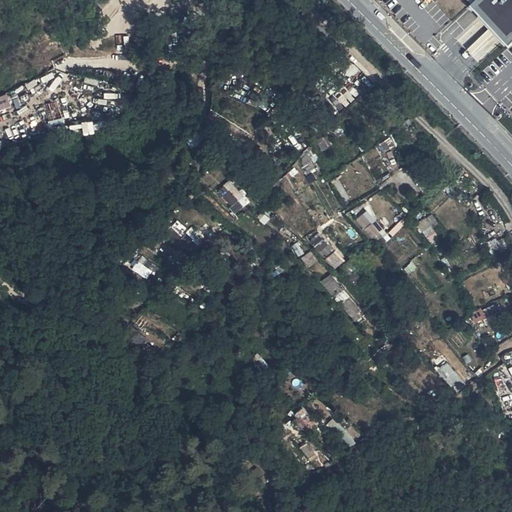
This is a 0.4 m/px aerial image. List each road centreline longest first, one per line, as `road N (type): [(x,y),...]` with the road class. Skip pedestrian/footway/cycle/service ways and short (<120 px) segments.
road 1 (unclassified): [(348,0),(511,166)]
road 2 (track): [(198,56),(79,54),(0,84)]
